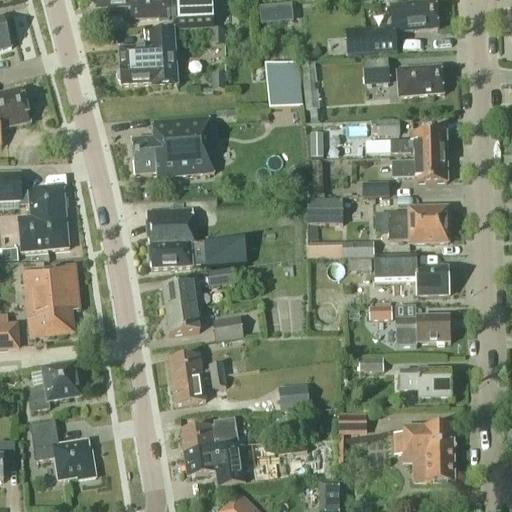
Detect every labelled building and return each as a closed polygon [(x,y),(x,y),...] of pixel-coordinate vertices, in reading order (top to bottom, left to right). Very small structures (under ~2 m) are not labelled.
[(170,2),(170,0),(96,0),(97,13),(131,12),(132,22),(175,20),(175,32),(213,31),(212,1),(170,2)] [(437,32),(434,5),(393,9),(391,10),(393,35),(394,35),(396,35),(396,36),(437,32)] [(261,27),(294,24),(292,6),(259,10),(261,27)] [(0,53),(11,51),(4,20),(0,20),(0,53)] [(225,48),(224,32),(212,32),(212,49),(225,48)] [(350,58),(347,58),(347,60),(397,57),(397,55),(396,55),(395,42),(394,35),(393,35),(348,38),(350,58)] [(177,88),(173,37),(144,38),(145,51),(119,53),(121,75),(118,78),(118,85),(122,87),(122,90),(151,88),(152,89),(177,88)] [(385,86),(384,62),(364,63),(365,87),(385,86)] [(316,86),(315,65),(300,66),(305,107),(314,107),(313,94),(315,94),(314,86),(316,86)] [(302,109),(297,66),(265,68),(269,113),(302,109)] [(442,98),(440,70),(399,73),(399,74),(397,74),(399,100),(401,100),(401,101),(442,98)] [(225,93),(225,76),(213,77),(213,93),(225,93)] [(0,148),(1,148),(0,137),(0,132),(29,126),(21,93),(0,98),(0,148)] [(214,177),(209,120),(152,125),(153,142),(131,144),(134,180),(157,178),(157,182),(214,177)] [(399,137),(399,124),(371,125),(371,138),(399,137)] [(415,160),(446,159),(445,135),(411,136),(411,144),(392,145),(393,159),(415,158),(415,160)] [(390,157),(390,146),(378,146),(378,158),(390,157)] [(446,159),(415,160),(415,165),(393,165),(393,182),(416,182),(416,187),(447,186),(446,159)] [(285,181),(294,193),(306,184),(296,172),(285,181)] [(21,198),(21,177),(0,177),(0,205),(22,205),(22,206),(30,206),(31,221),(18,222),(21,257),(69,252),(63,193),(29,196),(29,198),(21,198)] [(388,200),(388,187),(363,188),(363,201),(388,200)] [(342,228),(342,202),(307,203),(308,228),(342,228)] [(194,247),(191,211),(146,215),(147,226),(148,226),(149,242),(148,242),(148,246),(149,246),(151,262),(150,262),(151,273),(192,271),(190,247),(194,247)] [(449,246),(449,211),(407,212),(407,218),(388,218),(389,242),(408,242),(408,247),(449,246)] [(373,260),(373,246),(306,249),(306,264),(342,262),(373,260)] [(0,264),(18,264),(17,251),(0,252),(0,264)] [(416,272),(416,261),(373,262),(374,285),(416,284),(416,298),(449,298),(448,272),(416,272)] [(359,274),(371,274),(371,263),(359,263),(359,274)] [(79,312),(75,269),(43,272),(43,273),(23,275),(30,341),(73,337),(71,313),(79,312)] [(235,287),(233,272),(207,276),(209,291),(235,287)] [(162,291),(165,313),(195,309),(192,287),(162,291)] [(195,309),(165,313),(169,340),(199,335),(195,309)] [(391,323),(391,311),(369,311),(369,324),(391,323)] [(9,330),(8,317),(0,318),(0,353),(9,353),(22,352),(20,329),(9,330)] [(243,342),(241,328),(240,319),(212,323),(213,332),(215,346),(243,342)] [(416,322),(395,322),(396,351),(417,351),(417,347),(436,347),(437,349),(443,349),(445,347),(450,347),(449,321),(416,321),(416,322)] [(200,359),(169,364),(172,386),(224,379),(224,378),(222,368),(209,369),(210,374),(202,376),(200,359)] [(383,376),(383,362),(359,363),(359,376),(383,376)] [(81,400),(75,367),(42,372),(45,393),(31,395),(33,413),(47,411),(46,405),(81,400)] [(451,400),(450,373),(418,374),(418,375),(400,375),(400,393),(418,392),(418,401),(451,400)] [(225,391),(224,379),(172,386),(175,409),(206,405),(204,389),(212,388),(212,393),(225,391)] [(309,414),(308,389),(278,390),(279,416),(309,414)] [(13,416),(15,409),(8,406),(6,414),(13,416)] [(366,437),(366,417),(339,417),(340,437),(366,437)] [(239,450),(235,422),(214,426),(214,429),(210,430),(211,430),(181,434),(184,457),(239,450)] [(58,449),(55,425),(29,429),(35,466),(54,463),(58,485),(77,482),(78,484),(96,481),(88,444),(58,449)] [(453,485),(453,428),(451,428),(451,429),(403,429),(403,436),(394,436),(395,458),(404,458),(405,460),(423,461),(424,485),(427,485),(452,485),(453,485)] [(319,461),(337,461),(337,444),(320,444),(319,461)] [(0,485),(3,485),(3,467),(13,467),(13,445),(0,445),(0,485)] [(244,486),(239,450),(184,457),(187,480),(216,476),(218,490),(244,486)] [(320,486),(319,511),(343,511),(343,487),(320,486)] [(253,511),(240,498),(236,502),(236,501),(224,511),(253,511)]
